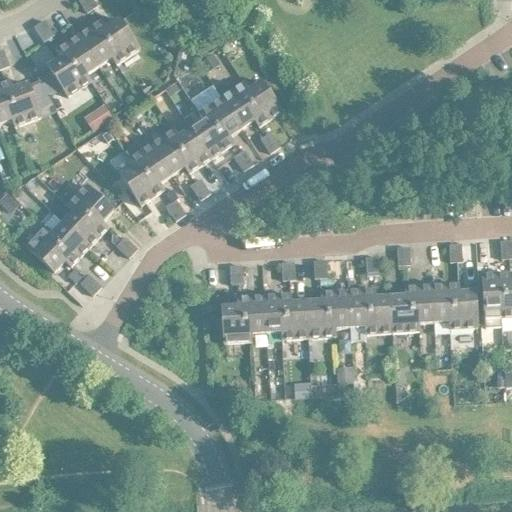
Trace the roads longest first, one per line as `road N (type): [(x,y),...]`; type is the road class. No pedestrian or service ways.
road 1 (residential): [(179,232),(294,150),(318,164),(511,30)]
road 2 (residential): [(179,232),(219,249),(511,227)]
road 3 (tertiary): [(227,511),(210,440),(188,409),(85,339)]
road 4 (residential): [(85,339),(148,258),(179,232)]
